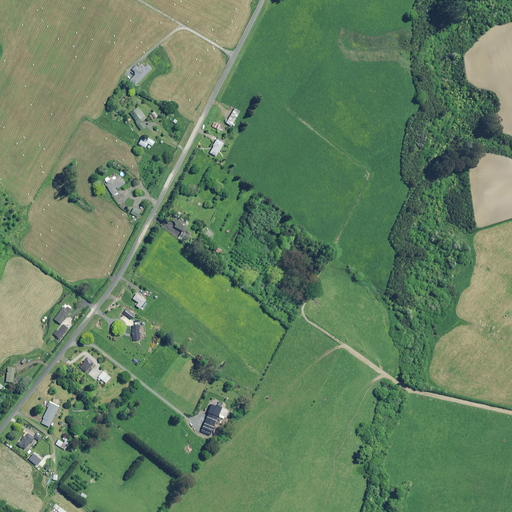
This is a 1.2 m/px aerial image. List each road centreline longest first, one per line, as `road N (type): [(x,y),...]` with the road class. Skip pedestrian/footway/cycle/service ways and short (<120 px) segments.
road 1 (track): [(228,65),(369,173),(302,314),(412,390),(511,411)]
road 2 (unclassified): [(0,433),(122,276),(262,0)]
